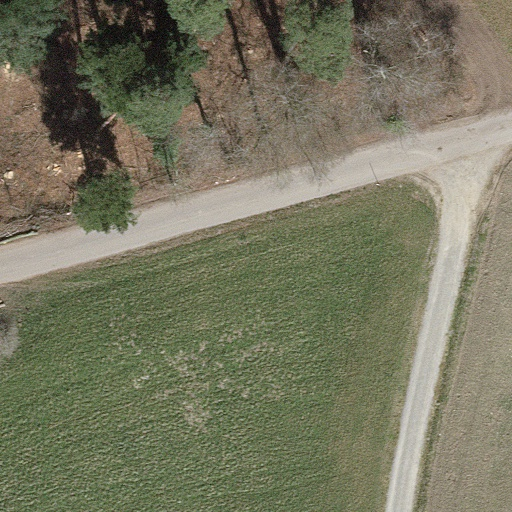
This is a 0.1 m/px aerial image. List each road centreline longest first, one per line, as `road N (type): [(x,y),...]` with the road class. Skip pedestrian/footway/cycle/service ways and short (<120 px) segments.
road 1 (track): [(0,272),(511,131)]
road 2 (track): [(477,142),(392,511)]
